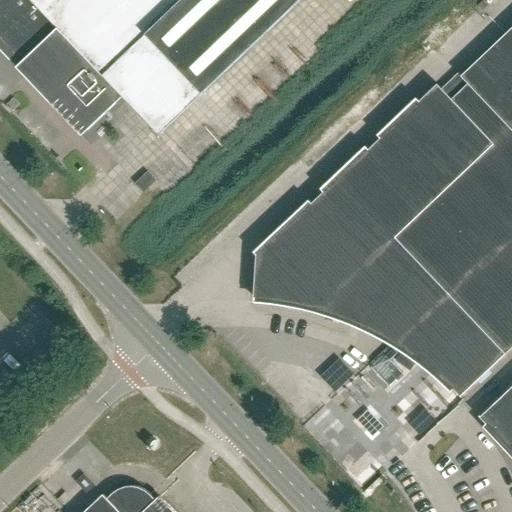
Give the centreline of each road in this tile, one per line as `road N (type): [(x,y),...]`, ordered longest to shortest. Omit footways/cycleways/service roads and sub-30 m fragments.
road 1 (unknown): [(318,0),(56,236)]
road 2 (tertiary): [(316,511),(155,341)]
road 3 (tertiary): [(155,341),(0,177)]
road 4 (unclassified): [(0,494),(155,341)]
